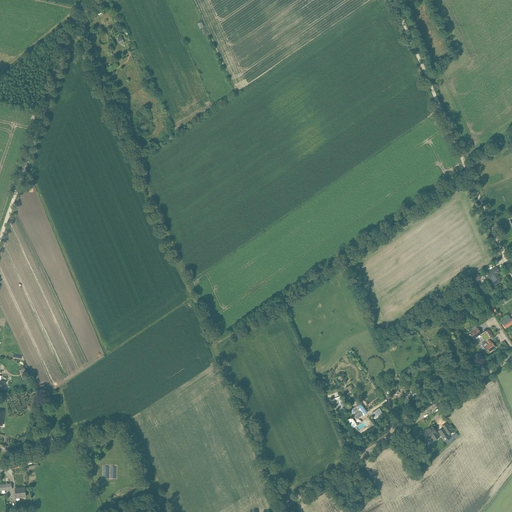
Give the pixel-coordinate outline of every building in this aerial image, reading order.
[(499,272),(497,267),(485,274),(491,286),(501,281),(497,274),(499,272)] [(470,278),(478,291),(483,288),(478,280),(481,278),(478,273),(470,278)] [(511,324),(511,319),(511,318),(511,319),(509,316),(501,321),(503,324),(502,324),(505,329),(506,328),(511,324)] [(477,328),(469,333),(474,339),(481,334),(477,328)] [(495,347),(492,342),(491,343),(489,340),(488,339),(493,336),(489,329),(480,335),(485,341),(486,340),(487,341),(486,342),(488,344),(488,345),(485,347),(489,352),(495,347)] [(332,402),(334,407),(336,407),(336,409),(338,408),(339,410),(345,407),(340,396),(334,398),(335,401),(332,402)] [(351,410),(357,419),(367,412),(361,404),(351,410)] [(379,409),(371,415),(374,419),(382,413),(379,409)] [(353,419),(348,422),(353,428),(357,425),(353,419)] [(443,429),(439,431),(445,441),(451,438),(449,435),(452,433),(446,423),(441,427),(443,429)] [(432,426),(422,432),(428,441),(431,438),(434,441),(440,437),(432,426)] [(51,433),(40,437),(40,439),(42,445),(54,441),(51,433)] [(26,497),(25,488),(15,489),(16,498),(26,497)]
